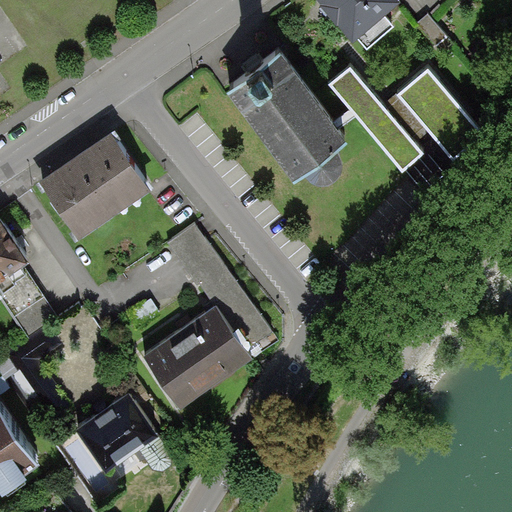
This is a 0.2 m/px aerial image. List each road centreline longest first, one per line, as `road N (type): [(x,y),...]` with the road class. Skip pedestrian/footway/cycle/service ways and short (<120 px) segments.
road 1 (tertiary): [(0,164),(236,0)]
road 2 (residential): [(324,322),(511,123)]
road 3 (residential): [(324,322),(194,511)]
